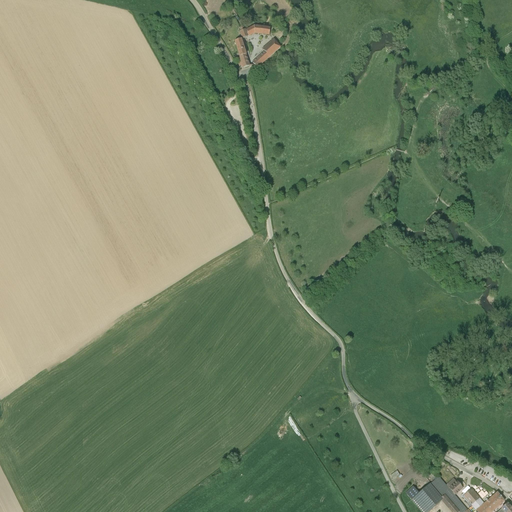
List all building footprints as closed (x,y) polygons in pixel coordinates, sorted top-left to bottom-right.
[(270,28),(254,26),(246,30),(249,37),(255,34),(269,36),(270,28)] [(248,37),(246,30),(245,27),(240,28),(240,31),(239,32),(242,39),(248,37)] [(249,66),(248,62),(241,40),(235,42),(243,68),(249,66)] [(257,69),(281,48),(274,40),(262,50),(264,52),(252,63),(257,69)] [(394,479),(401,474),(398,469),(391,474),(394,479)] [(459,511),(465,511),(467,510),(439,477),(413,499),(423,511),(458,511),(459,511)] [(463,483),(460,485),(457,481),(449,488),(455,495),(463,489),(463,488),(466,486),(463,483)] [(479,492),(483,497),(487,494),(483,489),(479,492)] [(497,493),(484,504),(472,490),(464,497),(476,511),(491,511),(504,501),(497,493)]
